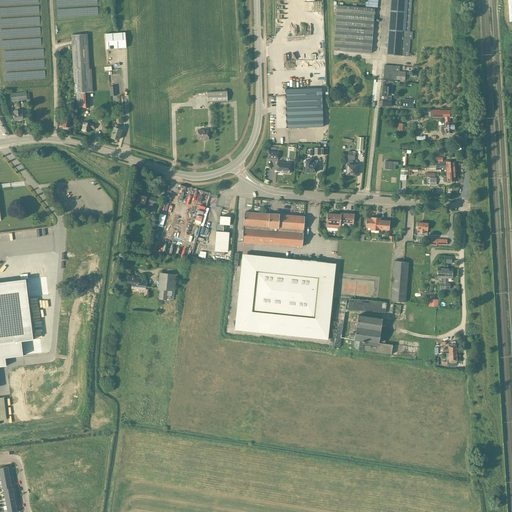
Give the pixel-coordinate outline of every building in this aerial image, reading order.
[(411,0),(391,0),(387,54),(409,56),(410,39),(412,39),(413,32),(410,32),(411,15),(416,15),(416,8),(411,7),(411,0)] [(375,9),(366,8),(337,6),(334,50),(371,53),(375,9)] [(125,32),(105,34),(106,49),(126,48),(125,32)] [(75,93),(76,93),(88,92),(93,92),(92,69),(90,69),(88,34),(72,35),(75,93)] [(400,66),(386,65),(384,65),(383,78),(401,80),(400,81),(404,82),(404,80),(405,80),(405,75),(408,75),(408,73),(405,73),(405,72),(400,72),(400,66)] [(383,85),(382,96),(384,96),(384,99),(383,99),(382,105),(391,105),(392,100),(391,100),(391,96),(388,96),(389,92),(392,92),(392,85),(389,85),(389,86),(383,85)] [(208,102),(228,101),(227,91),(207,92),(208,102)] [(27,99),(27,93),(27,92),(11,94),(12,101),(27,100),(27,99)] [(88,92),(76,93),(77,108),(89,108),(88,92)] [(403,108),(414,108),(415,103),(412,103),(412,97),(408,97),(408,100),(403,100),(403,108)] [(15,114),(14,114),(15,120),(23,119),(22,113),(21,110),(14,111),(15,114)] [(64,117),(63,126),(63,127),(64,127),(65,128),(66,127),(66,126),(69,127),(71,119),(71,116),(66,115),(66,118),(64,117)] [(442,127),(441,127),(441,132),(442,132),(442,134),(452,133),(452,129),(454,129),(454,125),(452,125),(452,122),(450,122),(450,118),(445,118),(445,125),(442,125),(442,127)] [(83,125),(82,130),(83,131),(82,131),(83,132),(85,132),(86,132),(86,131),(89,132),(90,128),(95,129),(96,125),(84,122),(84,123),(83,123),(82,125),(83,125)] [(113,132),(112,137),(112,138),(115,139),(116,138),(119,139),(122,130),(121,130),(122,127),(120,126),(115,125),(114,128),(113,132)] [(198,130),(199,139),(206,139),(206,140),(209,140),(209,128),(205,129),(205,130),(198,130)] [(349,151),(347,174),(356,175),(356,169),(358,169),(358,166),(353,165),(353,160),(355,160),(355,156),(355,152),(352,151),(349,151)] [(440,165),(435,165),(436,168),(456,167),(456,164),(455,164),(455,163),(454,163),(454,162),(454,160),(444,161),(444,162),(442,162),(442,158),(436,158),(436,162),(440,162),(440,165)] [(304,167),(304,171),(306,171),(306,172),(307,172),(307,173),(308,173),(309,173),(310,173),(310,172),(316,172),(317,164),(316,164),(316,160),(306,160),(306,168),(304,167)] [(392,169),(393,162),(385,161),(385,169),(392,169)] [(290,163),(278,162),(277,171),(284,171),(284,172),(290,173),(290,163)] [(455,172),(446,173),(447,178),(444,178),(444,181),(455,181),(455,172)] [(195,191),(196,190),(193,189),(191,198),(202,201),(204,194),(195,191)] [(139,194),(136,203),(137,204),(144,206),(150,207),(148,211),(155,213),(160,199),(147,196),(147,197),(139,194)] [(0,366),(6,366),(5,358),(23,356),(21,341),(33,340),(28,298),(26,279),(0,282),(0,219),(1,219),(0,209),(0,366)] [(270,214),(245,212),(242,242),(302,246),(305,216),(280,214),(270,213),(270,214)] [(353,224),(354,214),(341,213),(341,214),(327,213),(326,227),(340,228),(340,223),(353,224)] [(215,251),(228,252),(229,232),(223,231),(224,224),(234,225),(235,219),(230,219),(230,217),(220,216),(220,224),(217,224),(215,251)] [(380,220),(380,218),(371,217),(371,218),(366,218),(366,227),(371,227),(370,229),(380,230),(380,229),(389,230),(390,221),(380,220)] [(427,233),(428,224),(417,223),(417,229),(420,229),(420,233),(427,233)] [(85,230),(86,245),(91,244),(91,247),(104,245),(103,240),(98,240),(98,243),(96,243),(94,229),(85,230)] [(243,254),(242,260),(235,330),(317,338),(317,342),(327,343),(332,294),(334,294),(335,289),(333,289),(336,264),(243,254)] [(93,277),(92,260),(83,260),(83,277),(93,277)] [(406,302),(409,262),(393,261),(390,301),(406,302)] [(445,284),(445,289),(450,289),(450,283),(448,283),(448,278),(452,278),(453,269),(444,269),(444,274),(445,274),(445,278),(444,278),(444,284),(445,284)] [(160,289),(160,299),(175,300),(177,273),(160,272),(159,289),(160,289)] [(132,288),(147,290),(147,287),(149,287),(150,278),(129,276),(128,285),(132,286),(132,288)] [(387,313),(388,301),(349,298),(348,309),(363,310),(363,307),(374,308),(374,312),(387,313)] [(374,342),(384,343),(388,318),(359,315),(357,335),(355,335),(355,338),(352,337),(351,338),(357,339),(356,349),(366,350),(367,344),(372,345),(372,347),(373,347),(374,342)] [(457,363),(456,349),(452,349),(453,353),(449,353),(446,354),(446,362),(447,362),(447,367),(455,367),(454,363),(457,363)]
